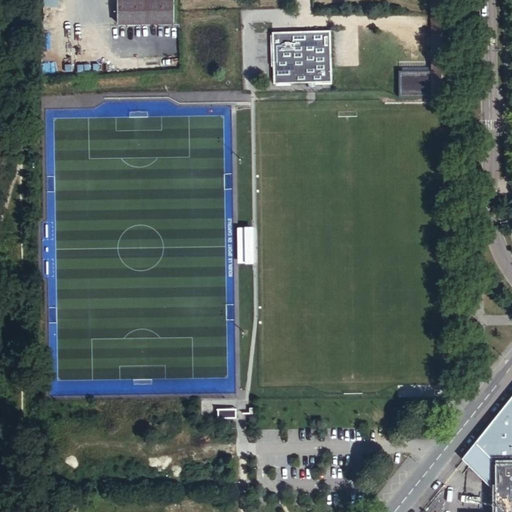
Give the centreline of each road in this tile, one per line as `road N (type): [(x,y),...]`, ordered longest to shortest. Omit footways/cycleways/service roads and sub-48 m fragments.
road 1 (tertiary): [(488,0),(489,194),(495,239),(511,270)]
road 2 (unclassified): [(394,511),(511,365)]
road 3 (unknown): [(304,11),(419,31),(422,63)]
